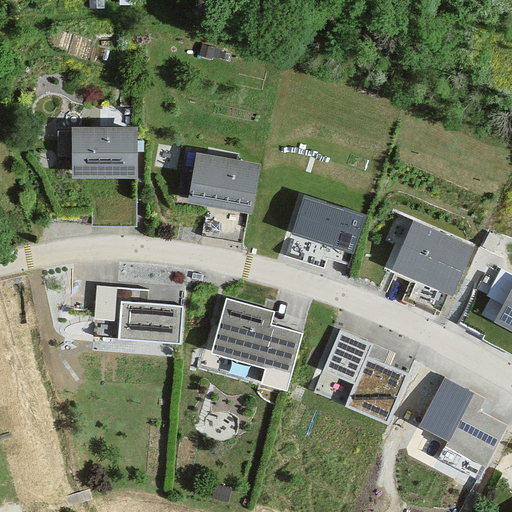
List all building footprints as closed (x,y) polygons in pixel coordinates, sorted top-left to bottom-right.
[(137,128),(70,129),(71,180),(138,178),(137,128)] [(260,165),(194,152),(185,199),(251,212),(260,165)] [(366,215),(302,195),(284,254),(323,266),(326,258),(351,266),(366,215)] [(475,248),(412,220),(391,265),(455,294),(475,248)] [(511,283),(493,321),(511,330),(511,283)] [(150,291),(97,286),(94,319),(120,321),(118,337),(179,343),(182,306),(149,303),(150,291)] [(273,312),(224,299),(209,357),(263,371),(258,388),(287,396),(304,336),(269,327),(273,312)] [(373,346),(340,332),(314,392),(385,422),(405,376),(367,360),(373,346)] [(415,428),(484,466),(505,429),(479,414),(487,400),(444,376),(415,428)]
